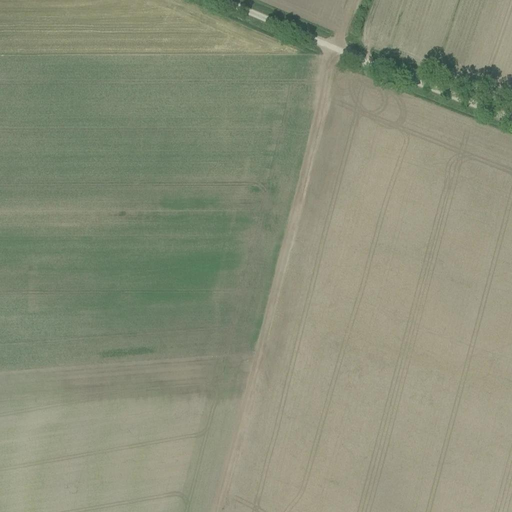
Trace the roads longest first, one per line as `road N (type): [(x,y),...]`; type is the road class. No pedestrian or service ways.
road 1 (track): [(218,511),(328,64),(354,0)]
road 2 (unclassified): [(511,118),(219,0)]
